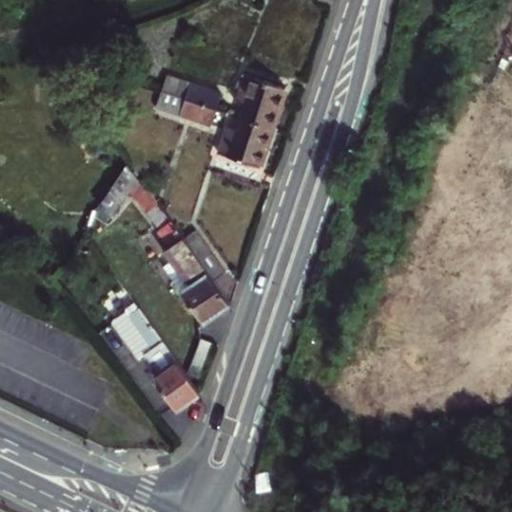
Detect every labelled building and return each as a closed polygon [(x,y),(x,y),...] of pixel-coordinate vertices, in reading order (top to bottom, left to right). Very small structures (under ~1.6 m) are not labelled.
[(166,75),(161,92),(170,95),(175,79),(166,75)] [(243,119),(275,129),(281,109),(288,88),(246,75),(238,99),(236,103),(247,107),(243,119)] [(175,79),(170,95),(187,100),(192,84),(175,79)] [(187,100),(216,110),(221,94),(192,84),(187,100)] [(155,109),(210,127),(216,110),(187,100),(170,95),(161,92),(155,109)] [(219,156),(262,169),(268,151),(275,129),(243,119),(240,130),(229,126),(219,156)] [(222,310),(235,301),(177,220),(163,230),(181,255),(175,260),(193,285),(187,290),(209,320),(222,310)] [(192,401),(206,391),(146,308),(135,316),(158,348),(150,354),(164,374),(159,377),(182,408),(192,401)]
